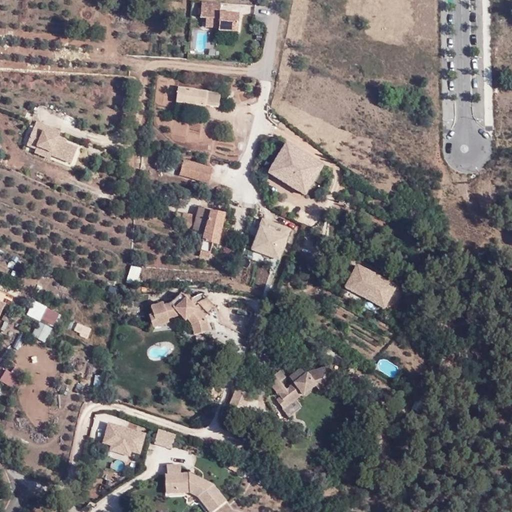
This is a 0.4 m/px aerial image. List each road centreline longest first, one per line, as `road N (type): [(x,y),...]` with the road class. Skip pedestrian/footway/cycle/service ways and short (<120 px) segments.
road 1 (unclassified): [(277,0),(243,178)]
road 2 (residential): [(463,0),(467,147)]
